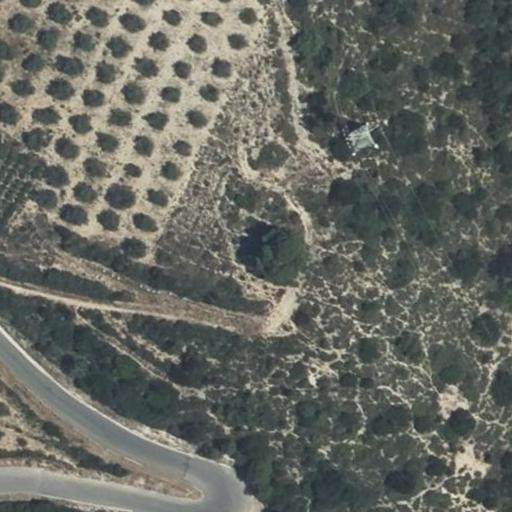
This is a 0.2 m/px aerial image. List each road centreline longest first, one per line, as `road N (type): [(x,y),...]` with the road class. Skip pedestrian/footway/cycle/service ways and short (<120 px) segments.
road 1 (residential): [(0,345),(40,387),(112,434),(207,472),(229,493),(228,511)]
road 2 (residential): [(166,511),(33,482),(0,483)]
